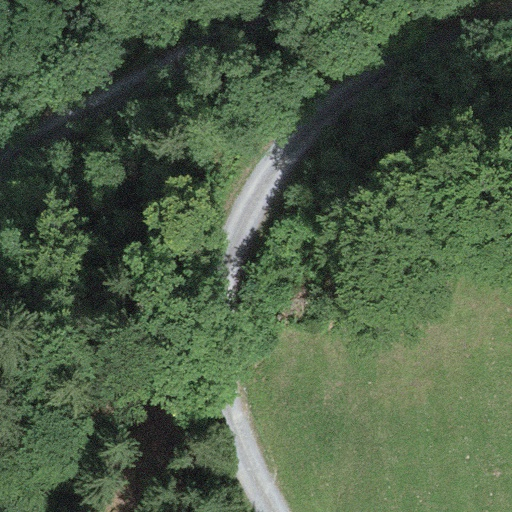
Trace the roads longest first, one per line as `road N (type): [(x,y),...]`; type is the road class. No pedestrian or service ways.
road 1 (track): [(511,26),(437,44),(353,93),(276,166),(226,246),(213,319),(220,395),(274,511)]
road 2 (track): [(0,164),(279,0)]
road 3 (track): [(59,129),(151,0)]
